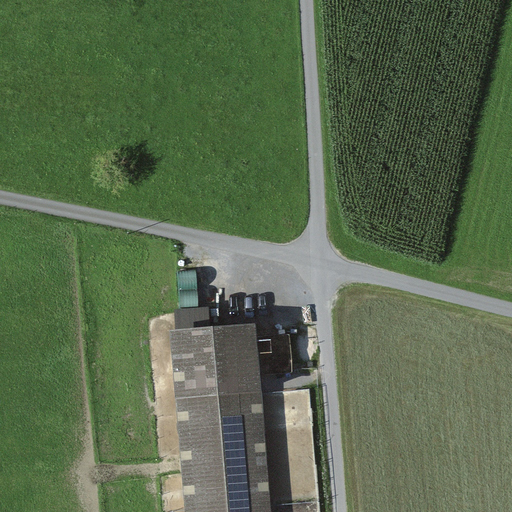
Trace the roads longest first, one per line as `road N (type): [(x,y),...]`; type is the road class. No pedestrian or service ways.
road 1 (track): [(0,202),(511,318)]
road 2 (track): [(337,511),(302,0)]
